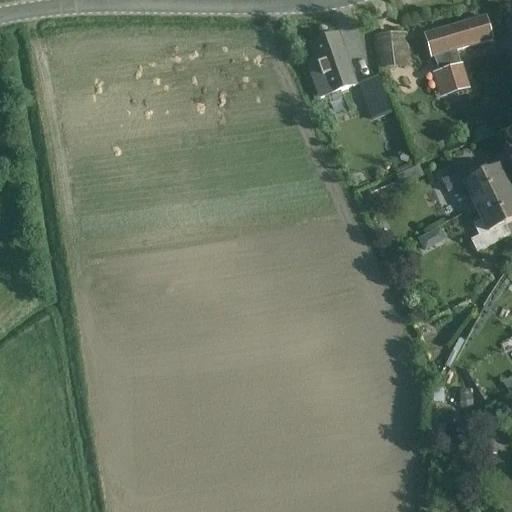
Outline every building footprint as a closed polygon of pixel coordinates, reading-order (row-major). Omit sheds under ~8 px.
[(449,30),(424,38),(439,74),(448,97),(468,91),(460,68),(455,53),(491,42),(491,43),(492,42),(485,19),(484,20),(449,30)] [(373,37),(377,72),(411,68),(407,33),(373,37)] [(317,61),(307,65),(320,100),(355,88),(337,36),(311,46),(317,61)] [(377,80),(361,86),(374,122),(390,117),(377,80)] [(474,211),(511,192),(509,193),(497,170),(474,181),(468,170),(441,183),(447,195),(455,191),(461,202),(469,198),(475,210),(473,211),(474,211)] [(511,193),(511,192),(474,211),(474,212),(475,211),(481,222),(473,226),(479,238),(470,243),(476,255),(503,241),(498,230),(511,222),(511,199),(510,195),(511,193)] [(502,323),(493,317),(481,337),(490,342),(502,323)] [(443,397),(458,397),(458,384),(443,384),(443,397)]
